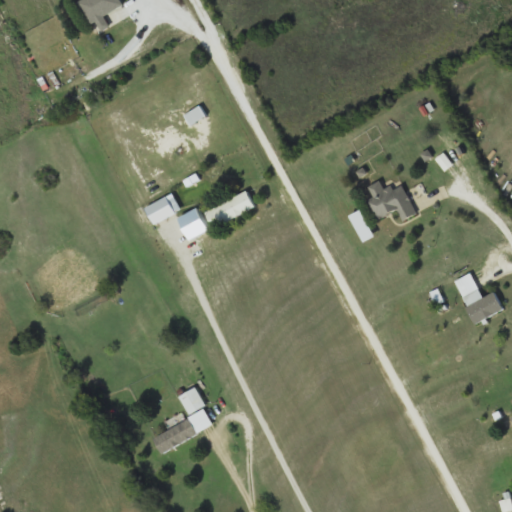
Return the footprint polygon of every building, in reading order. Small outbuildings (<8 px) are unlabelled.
[(125,7),(121,0),(79,0),(90,23),(125,7)] [(367,200),(375,220),(400,210),(404,220),(418,214),(405,183),(386,191),(382,180),(369,185),(374,197),(367,200)] [(208,209),(215,226),(258,208),(251,191),(208,209)] [(146,210),(157,226),(179,212),(168,195),(146,210)] [(211,226),(199,205),(183,213),(195,235),(211,226)] [(507,309),(498,291),(485,297),(473,272),(457,280),(478,323),(507,309)] [(217,425),(198,388),(181,396),(192,418),(156,437),(164,452),(217,425)] [(511,511),(511,498),(502,498),(502,511),(511,511)]
